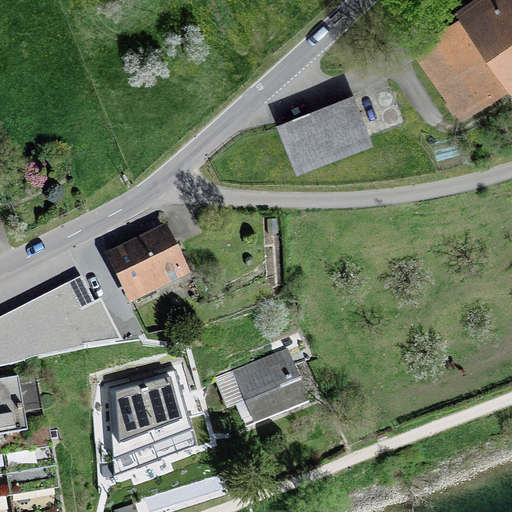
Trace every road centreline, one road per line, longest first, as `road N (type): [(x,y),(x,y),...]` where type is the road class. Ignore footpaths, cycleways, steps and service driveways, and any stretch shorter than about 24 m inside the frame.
road 1 (residential): [(160,185),(296,200),(386,198),(511,170)]
road 2 (track): [(511,401),(226,511)]
road 3 (unclassified): [(160,185),(358,0)]
road 4 (residential): [(0,273),(160,185)]
